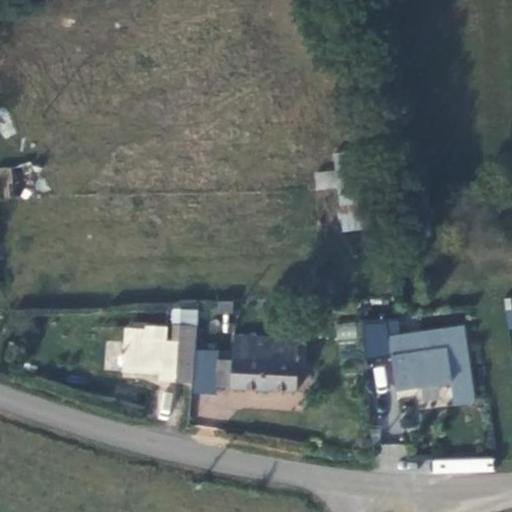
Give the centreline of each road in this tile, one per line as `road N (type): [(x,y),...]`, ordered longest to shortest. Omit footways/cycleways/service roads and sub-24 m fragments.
road 1 (unclassified): [(0,378),(147,429),(350,472)]
road 2 (unclassified): [(350,472),(511,481)]
